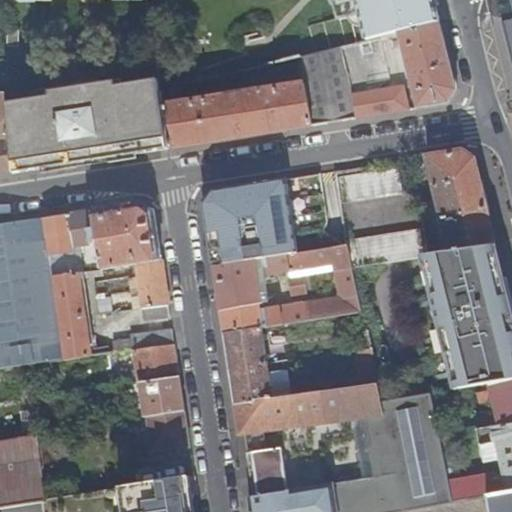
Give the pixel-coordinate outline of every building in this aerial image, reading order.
[(334,0),(346,47),(441,24),(434,0),(334,0)] [(511,19),(503,22),(511,59),(511,19)] [(458,93),(441,24),(346,47),(298,59),(304,85),(313,127),(400,113),(450,105),(458,93)] [(161,80),(124,86),(125,92),(162,86),(161,83),(161,80)] [(100,82),(70,87),(55,89),(56,91),(71,90),(90,89),(124,86),(123,82),(101,85),(100,82)] [(266,135),(313,127),(304,85),(165,106),(171,150),(200,145),(266,135)] [(125,92),(124,86),(90,89),(100,161),(144,154),(171,150),(165,106),(162,88),(162,86),(125,92)] [(31,95),(32,100),(33,106),(6,110),(14,175),(88,163),(100,161),(90,89),(71,90),(56,91),(56,92),(31,95)] [(4,95),(0,94),(0,176),(14,175),(6,110),(5,105),(4,95)] [(5,105),(6,110),(33,106),(32,100),(5,105)] [(451,252),(496,245),(484,198),(475,159),(464,152),(428,158),(451,252)] [(398,168),(338,178),(342,204),(403,194),(398,168)] [(214,192),(205,203),(215,268),(299,255),(287,181),(214,192)] [(146,321),(172,317),(171,305),(157,213),(145,203),(44,219),(67,361),(93,357),(81,280),(87,279),(86,273),(70,275),(66,253),(77,252),(76,248),(99,244),(103,271),(138,265),(146,321)] [(0,371),(67,361),(44,219),(0,226),(0,371)] [(422,256),(429,256),(424,229),(348,243),(349,246),(354,267),(422,256)] [(511,310),(502,270),(496,245),(451,252),(430,255),(439,293),(432,295),(446,355),(455,353),(463,388),(488,384),(511,379),(511,310)] [(215,268),(220,307),(224,334),(262,328),(364,313),(354,267),(349,246),(299,255),(215,268)] [(429,256),(422,256),(432,295),(439,293),(430,255),(429,256)] [(262,328),(224,334),(227,353),(230,369),(268,364),(262,328)] [(176,345),(174,331),(133,337),(134,340),(116,343),(117,353),(135,351),(176,345)] [(141,383),(181,376),(179,360),(176,345),(135,351),(140,383),(141,383)] [(372,356),(371,348),(359,350),(360,359),(357,359),(361,386),(377,384),(372,356)] [(232,382),(235,406),(273,400),(268,364),(230,369),(232,382)] [(146,417),(150,416),(186,410),(184,394),(181,376),(141,383),(146,417)] [(498,427),(511,425),(511,379),(488,384),(490,390),(479,393),(481,402),(492,400),(492,401),(497,422),(498,427)] [(131,420),(146,417),(141,383),(140,383),(126,385),(131,420)] [(382,403),(377,384),(361,386),(273,400),(235,406),(239,435),(354,419),(369,417),(385,415),(382,403)] [(397,511),(452,502),(448,481),(444,462),(439,437),(430,394),(382,403),(385,415),(369,417),(381,476),(365,479),(361,460),(304,470),(307,489),(288,492),(285,473),(291,472),(290,467),(285,467),(282,449),(247,455),(250,473),(253,498),(249,498),(250,511),(397,511)] [(155,454),(191,447),(186,410),(150,416),(155,454)] [(354,419),(361,460),(365,479),(381,476),(369,417),(354,419)] [(452,502),(511,491),(511,425),(498,427),(478,431),(485,463),(501,460),(503,471),(448,481),(452,502)] [(0,510),(47,502),(41,436),(0,442),(0,510)] [(454,460),(450,436),(439,437),(444,462),(454,460)] [(190,511),(188,496),(198,495),(196,477),(132,488),(135,511),(190,511)] [(135,511),(132,488),(121,490),(124,511),(135,511)] [(511,511),(511,491),(452,502),(397,511),(511,511)]
